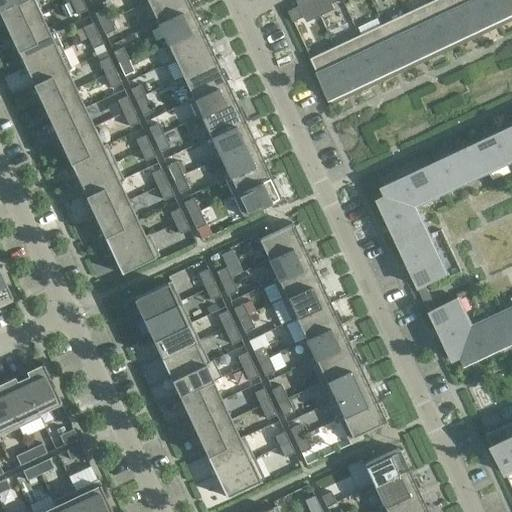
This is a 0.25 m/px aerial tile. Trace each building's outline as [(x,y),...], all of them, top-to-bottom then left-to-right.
[(0,0),(0,10),(21,0),(0,0)] [(21,0),(0,10),(0,13),(7,29),(8,30),(41,15),(33,0),(21,0)] [(86,9),(81,0),(71,0),(70,1),(76,14),(86,9)] [(149,0),(147,1),(157,23),(191,7),(190,5),(193,3),(191,0),(149,0)] [(476,36),(459,0),(434,0),(431,2),(452,48),(467,41),(466,38),(473,35),(474,37),(476,36)] [(500,25),(488,0),(459,0),(476,36),(491,29),(490,27),(497,24),(498,26),(500,25)] [(511,0),(488,0),(500,25),(511,19),(511,0)] [(452,48),(431,2),(407,13),(429,59),(444,52),(442,49),(449,46),(450,49),(452,48)] [(60,6),(66,18),(73,15),(67,3),(60,6)] [(299,6),(288,11),(294,22),(304,17),(299,6)] [(200,27),(191,7),(157,23),(166,41),(166,42),(200,27)] [(95,13),(99,23),(108,19),(104,9),(95,13)] [(429,59),(407,13),(383,24),(405,70),(420,63),(418,60),(425,57),(426,60),(429,59)] [(49,33),(41,15),(8,30),(7,29),(6,29),(16,50),(50,34),(49,33)] [(113,29),(108,19),(99,23),(104,33),(113,29)] [(82,27),(87,38),(97,33),(92,22),(82,27)] [(405,70),(383,24),(359,35),(381,81),(396,74),(394,71),(401,68),(402,71),(405,70)] [(204,34),(200,27),(166,42),(166,41),(161,43),(171,63),(175,61),(174,60),(208,44),(209,45),(211,43),(206,33),(204,34)] [(53,31),(49,33),(50,34),(16,50),(24,67),(62,49),(53,31)] [(102,44),(97,33),(87,38),(92,48),(102,44)] [(381,81),(359,35),(335,46),(357,92),(372,85),(371,83),(377,80),(378,82),(381,81)] [(174,60),(175,61),(182,77),(216,61),(209,45),(208,44),(174,60)] [(357,92),(335,46),(311,58),(332,104),(348,97),(347,94),(353,91),(354,94),(357,92)] [(113,52),(119,65),(128,60),(122,48),(113,52)] [(71,68),(62,49),(24,67),(32,85),(66,69),(67,70),(71,68)] [(98,61),(105,74),(114,70),(108,56),(98,61)] [(132,70),(128,60),(119,65),(123,75),(132,70)] [(221,71),(216,61),(182,77),(192,97),(193,98),(226,82),(225,80),(228,79),(224,69),(221,71)] [(66,69),(32,85),(42,105),(43,105),(42,104),(75,88),(67,70),(66,69)] [(121,83),(114,70),(105,74),(111,88),(121,83)] [(231,91),(226,82),(193,98),(192,97),(188,99),(197,119),(201,117),(201,116),(235,100),(235,101),(237,99),(233,90),(231,91)] [(130,89),(135,99),(144,95),(139,85),(130,89)] [(84,108),(75,88),(42,104),(43,105),(51,122),(50,122),(50,123),(84,108)] [(117,100),(123,113),(133,108),(126,95),(117,100)] [(149,105),(144,95),(135,99),(140,109),(149,105)] [(201,116),(201,117),(211,137),(245,121),(244,119),(246,117),(242,108),(239,109),(235,101),(235,100),(201,116)] [(93,127),(84,108),(50,123),(59,143),(93,127)] [(139,122),(133,108),(123,113),(129,126),(139,122)] [(254,141),(245,121),(211,137),(220,157),(254,141)] [(157,124),(148,128),(153,138),(162,134),(157,124)] [(102,145),(93,127),(59,143),(68,162),(102,146),(102,145)] [(511,160),(511,135),(509,128),(469,146),(483,174),(511,160)] [(150,145),(145,134),(135,139),(140,150),(150,145)] [(167,144),(162,134),(153,138),(158,148),(167,144)] [(263,160),(254,141),(220,157),(229,176),(263,160)] [(106,143),(102,145),(102,146),(68,162),(76,179),(115,161),(106,143)] [(155,156),(150,145),(140,150),(145,160),(155,156)] [(483,174),(469,146),(430,164),(444,193),(483,174)] [(271,177),(263,160),(229,176),(237,193),(271,177)] [(123,180),(115,161),(76,179),(84,197),(118,181),(119,182),(123,180)] [(175,162),(166,166),(172,179),(181,175),(175,162)] [(444,193),(430,164),(382,187),(385,195),(415,206),(444,193)] [(151,173),(157,186),(167,182),(161,168),(151,173)] [(187,187),(181,175),(172,179),(178,191),(187,187)] [(272,179),(271,177),(237,193),(246,213),(280,198),(279,195),(283,193),(276,177),(272,179)] [(118,181),(84,197),(94,216),(128,200),(119,182),(118,181)] [(173,195),(167,182),(157,186),(163,200),(173,195)] [(415,206),(385,195),(377,199),(400,248),(428,234),(415,206)] [(137,220),(128,200),(94,216),(103,235),(137,220)] [(185,205),(189,215),(198,211),(194,201),(185,205)] [(169,212),(174,223),(184,218),(179,208),(169,212)] [(203,221),(198,211),(189,215),(194,225),(203,221)] [(189,229),(184,218),(174,223),(179,233),(189,229)] [(144,235),(137,220),(103,235),(111,253),(145,237),(144,235)] [(294,226),(293,223),(259,239),(268,260),(302,244),(301,242),(305,240),(298,224),(294,226)] [(148,233),(144,235),(145,237),(111,253),(120,273),(159,255),(148,233)] [(447,273),(428,234),(400,248),(419,287),(449,273),(448,272),(447,273)] [(311,263),(302,244),(268,260),(277,278),(277,279),(311,263)] [(315,271),(311,263),(277,279),(277,278),(272,280),(282,300),(286,298),(285,296),(319,280),(320,281),(322,280),(317,270),(315,271)] [(216,272),(221,282),(230,278),(225,268),(216,272)] [(11,297),(0,273),(0,302),(10,297),(10,298),(11,297)] [(215,285),(210,274),(200,279),(205,289),(215,285)] [(236,290),(230,278),(221,282),(227,295),(236,290)] [(285,296),(286,298),(282,300),(292,321),(296,319),(295,318),(329,302),(320,281),(319,280),(285,296)] [(171,281),(169,281),(132,299),(142,320),(143,320),(143,318),(180,301),(171,281)] [(220,295),(215,285),(205,289),(210,300),(220,295)] [(460,297),(436,308),(430,311),(453,360),(461,357),(472,327),(459,299),(460,298),(460,297)] [(190,322),(180,301),(143,318),(143,320),(153,340),(190,322)] [(334,312),(329,302),(295,318),(296,319),(305,339),(339,323),(338,321),(341,320),(337,310),(334,312)] [(205,308),(208,314),(217,309),(214,304),(205,308)] [(233,309),(238,319),(247,314),(242,304),(233,309)] [(511,308),(500,314),(511,338),(511,308)] [(233,323),(228,313),(219,317),(223,328),(233,323)] [(251,324),(247,314),(238,319),(242,328),(251,324)] [(511,342),(511,338),(500,314),(472,327),(461,357),(465,365),(511,342)] [(198,340),(190,322),(153,340),(161,357),(198,340)] [(238,334),(233,323),(223,328),(228,338),(238,334)] [(348,343),(339,323),(305,339),(314,357),(315,359),(348,343)] [(209,363),(198,340),(161,357),(171,377),(171,379),(204,363),(205,365),(209,363)] [(353,352),(348,343),(315,359),(314,357),(310,359),(320,381),(324,379),(325,380),(359,364),(357,362),(360,361),(356,351),(353,352)] [(253,352),(258,362),(267,357),(262,347),(253,352)] [(251,362),(246,352),(237,356),(242,367),(251,362)] [(273,370),(267,357),(258,362),(264,374),(273,370)] [(258,375),(251,362),(242,367),(248,380),(258,375)] [(171,379),(171,377),(169,378),(178,396),(212,380),(205,365),(204,363),(171,379)] [(29,376),(22,379),(37,411),(38,411),(59,401),(59,402),(60,401),(43,364),(41,364),(42,365),(27,372),(29,376)] [(368,384),(359,364),(325,380),(324,379),(320,381),(330,403),(334,401),(334,400),(368,384)] [(13,378),(0,384),(0,388),(17,426),(40,415),(38,411),(37,411),(22,379),(15,382),(13,378)] [(221,400),(212,380),(178,396),(187,416),(221,400)] [(376,401),(368,384),(334,400),(334,401),(330,403),(337,419),(376,401)] [(0,434),(17,426),(0,388),(0,434)] [(270,401),(263,388),(254,392),(260,405),(270,401)] [(272,393),(277,403),(286,398),(281,388),(272,393)] [(291,408),(286,398),(277,403),(282,413),(291,408)] [(230,419),(221,400),(187,416),(197,436),(198,436),(197,435),(230,419)] [(276,414),(270,401),(260,405),(266,419),(276,414)] [(377,403),(376,401),(337,419),(347,439),(385,421),(384,419),(388,417),(381,401),(377,403)] [(239,437),(230,419),(197,435),(198,436),(206,454),(239,439),(239,437)] [(511,469),(511,440),(505,425),(502,426),(501,423),(485,431),(505,473),(511,469)] [(290,429),(294,439),(303,435),(299,425),(290,429)] [(61,446),(77,438),(73,429),(59,435),(63,444),(61,445),(61,446)] [(289,442),(284,431),(274,436),(279,446),(289,442)] [(243,435),(239,437),(239,439),(206,454),(216,474),(217,476),(254,458),(243,435)] [(308,445),(303,435),(294,439),(299,449),(308,445)] [(294,452),(289,442),(279,446),(284,457),(294,452)] [(42,443),(28,449),(33,459),(49,451),(46,452),(42,443)] [(84,453),(80,444),(63,451),(64,451),(66,450),(70,459),(84,453)] [(399,450),(398,448),(364,464),(373,484),(407,468),(406,466),(410,464),(403,448),(399,450)] [(33,459),(28,449),(15,456),(19,465),(16,466),(17,466),(33,459)] [(52,457),(35,464),(40,474),(53,467),(49,458),(52,457)] [(263,479),(254,458),(217,476),(216,474),(215,475),(225,496),(263,479)] [(40,474),(35,464),(19,472),(22,471),(26,480),(40,474)] [(417,490),(407,468),(373,484),(383,504),(383,506),(417,490)] [(8,477),(0,480),(0,492),(10,488),(5,479),(8,477)] [(111,511),(97,481),(74,491),(84,511),(111,511)] [(420,511),(427,509),(417,490),(383,506),(383,504),(378,507),(381,511),(420,511)] [(84,511),(74,491),(52,502),(54,506),(55,506),(57,511),(84,511)] [(326,507),(335,502),(330,492),(321,497),(326,507)] [(319,511),(321,511),(316,501),(307,505),(309,511),(319,511)]
